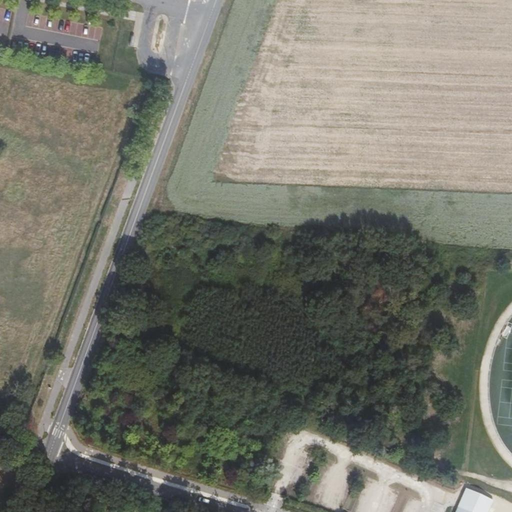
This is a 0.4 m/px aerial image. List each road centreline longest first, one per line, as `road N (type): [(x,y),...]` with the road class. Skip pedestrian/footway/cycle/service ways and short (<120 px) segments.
road 1 (tertiary): [(51,451),(216,0)]
road 2 (residential): [(229,511),(51,451)]
